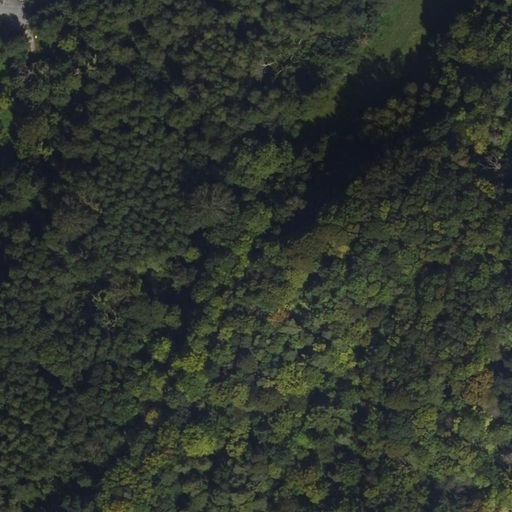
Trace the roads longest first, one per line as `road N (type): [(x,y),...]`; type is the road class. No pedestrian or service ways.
road 1 (track): [(51,159),(85,242),(142,331),(78,511)]
road 2 (residential): [(0,7),(21,8),(51,159)]
